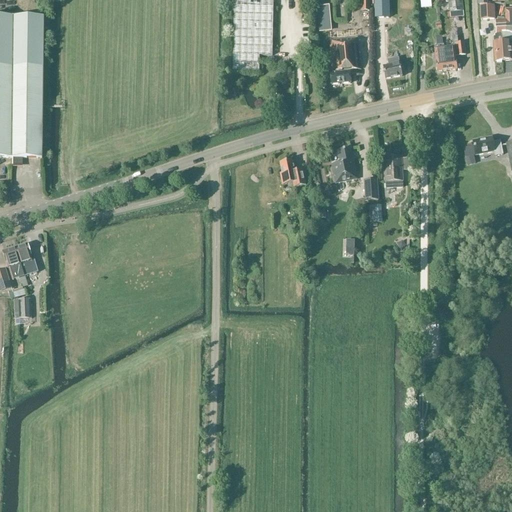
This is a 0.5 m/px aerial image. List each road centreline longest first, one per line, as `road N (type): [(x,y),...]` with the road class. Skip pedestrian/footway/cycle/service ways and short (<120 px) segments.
road 1 (tertiary): [(0,224),(299,129),(511,84)]
road 2 (track): [(423,113),(424,511)]
